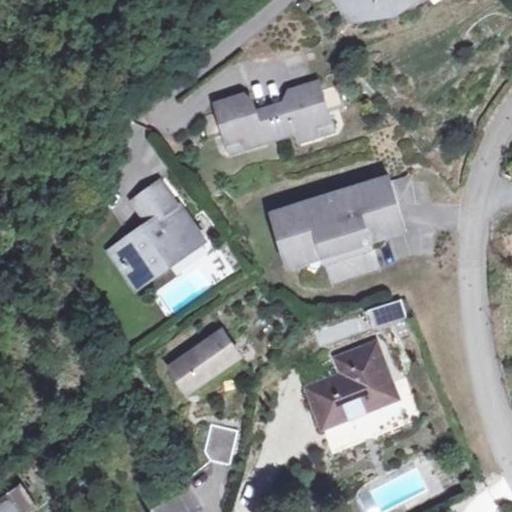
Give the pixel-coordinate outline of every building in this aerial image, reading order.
[(330,0),(351,24),(374,19),(391,14),(405,9),(419,0),(330,0)] [(317,84),(295,91),(298,101),(293,102),(268,110),(277,137),(292,132),(296,145),(317,138),(314,129),(330,124),(327,115),(342,110),(335,87),(320,92),(317,84)] [(239,99),(234,100),(237,110),(242,108),(239,99)] [(242,108),(237,110),(234,100),(211,108),(214,115),(199,120),(199,121),(206,143),(221,138),(224,147),(240,142),(243,152),(263,145),(262,141),(277,137),(268,110),(254,115),(251,105),(242,108)] [(333,133),(330,124),(314,129),(317,138),(333,133)] [(227,157),(243,152),(240,142),(224,147),(227,157)] [(371,244),(362,217),(380,211),(378,204),(385,190),(391,188),(388,179),(269,217),(286,271),(302,266),(303,272),(323,266),(329,286),(379,270),(371,244)] [(147,227),(110,254),(135,289),(199,243),(157,186),(131,205),(147,227)] [(405,233),(391,188),(385,190),(378,204),(380,211),(362,217),(371,244),(405,233)] [(368,313),(374,329),(405,319),(400,303),(368,313)] [(168,371),(187,398),(239,361),(221,334),(168,371)] [(377,346),(342,360),(349,375),(342,378),(307,393),(325,434),(401,401),(377,346)] [(349,375),(342,360),(336,363),(342,378),(349,375)] [(231,465),(239,433),(214,426),(205,458),(231,465)] [(0,506),(0,511),(38,511),(26,491),(0,506)] [(187,511),(179,494),(150,508),(152,511),(187,511)]
